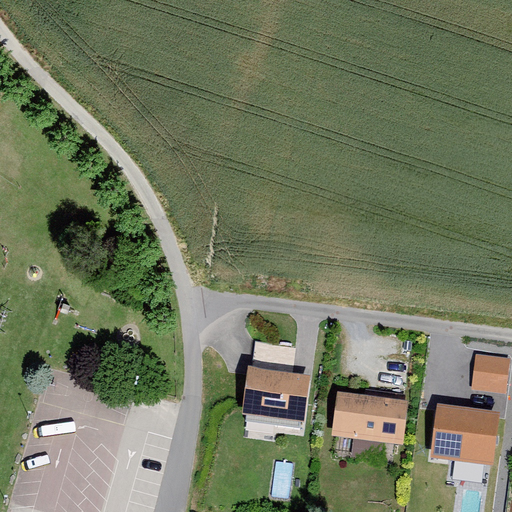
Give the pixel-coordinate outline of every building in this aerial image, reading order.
[(295,363),(297,347),(257,342),(255,358),(295,363)] [(472,393),(506,398),(511,363),(476,359),(472,393)] [(247,377),(242,423),(305,431),(311,384),(247,377)] [(337,402),(332,444),(404,453),(410,399),(367,394),(366,405),(337,402)] [(498,423),(439,416),(433,465),(492,472),(498,423)]
